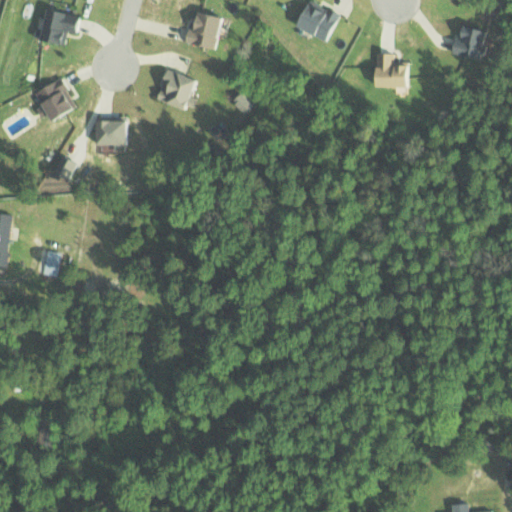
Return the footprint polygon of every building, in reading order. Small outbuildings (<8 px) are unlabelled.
[(335,40),(346,15),(313,1),(302,25),(335,40)] [(229,16),(199,9),(192,42),(222,48),(229,16)] [(41,28),(40,38),(72,42),(74,30),(85,32),(87,14),(54,10),(51,30),(41,28)] [(496,31),(465,22),(456,51),(482,59),(486,45),(491,47),(496,31)] [(379,85),(419,87),(420,65),(400,64),(400,53),(380,52),(379,85)] [(207,80),(172,66),(160,96),(195,110),(207,80)] [(39,91),(46,104),(41,107),(46,116),(55,111),(61,121),(85,108),(67,76),(39,91)] [(135,119),(98,119),(99,144),(120,144),(120,148),(136,147),(135,119)] [(75,178),(82,160),(65,153),(58,171),(75,178)] [(17,213),(0,211),(0,248),(1,249),(0,256),(0,264),(11,266),(17,213)] [(458,504),(458,511),(499,511),(499,510),(475,511),(475,503),(458,504)]
